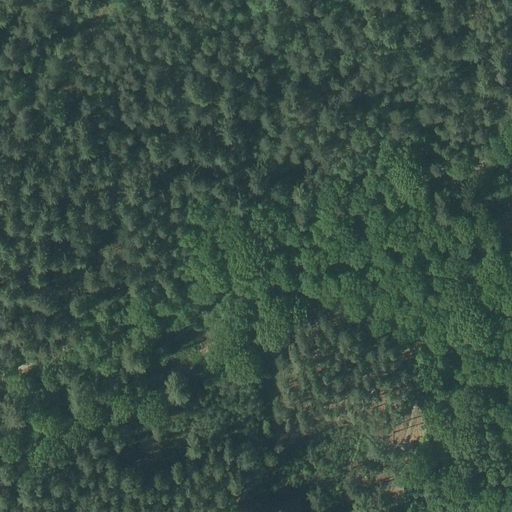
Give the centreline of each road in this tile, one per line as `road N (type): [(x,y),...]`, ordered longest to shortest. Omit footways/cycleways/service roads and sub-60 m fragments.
road 1 (track): [(0,379),(359,208)]
road 2 (track): [(382,511),(411,425),(418,360),(375,288),(359,208)]
road 3 (track): [(193,287),(64,72)]
road 4 (track): [(359,208),(511,139)]
road 5 (track): [(0,124),(64,72),(103,0)]
